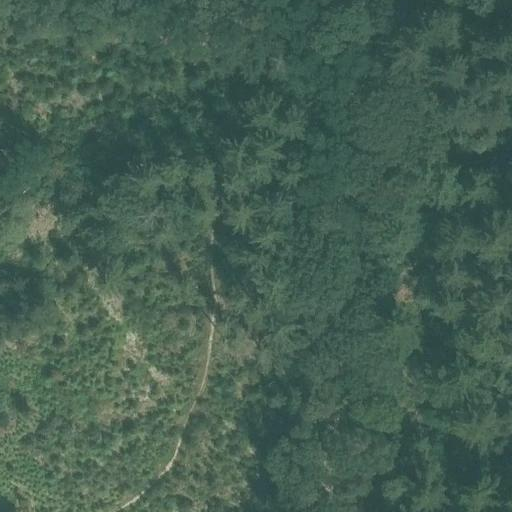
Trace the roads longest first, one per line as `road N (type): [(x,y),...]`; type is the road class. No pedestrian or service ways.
road 1 (track): [(324,511),(366,0)]
road 2 (track): [(353,151),(511,146)]
